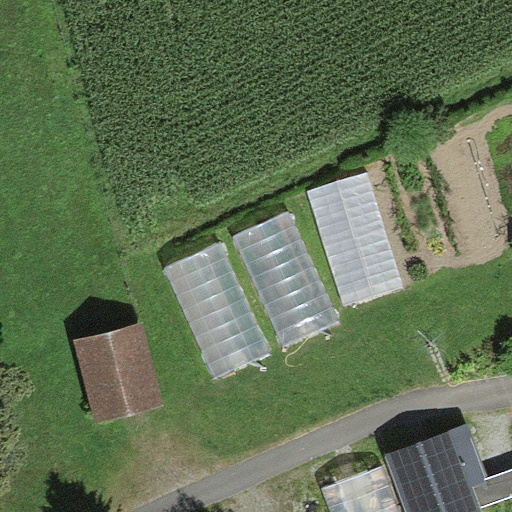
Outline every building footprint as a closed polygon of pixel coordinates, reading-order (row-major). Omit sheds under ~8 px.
[(342,301),(404,288),(378,170),(316,183),(342,301)] [(235,231),(288,344),(345,318),(293,205),(235,231)] [(227,236),(167,261),(216,376),(276,351),(227,236)] [(140,317),(75,334),(95,412),(161,395),(140,317)] [(466,416),(386,444),(410,511),(484,511),(481,502),(495,497),(466,416)] [(325,484),(334,511),(400,511),(383,463),(325,484)]
